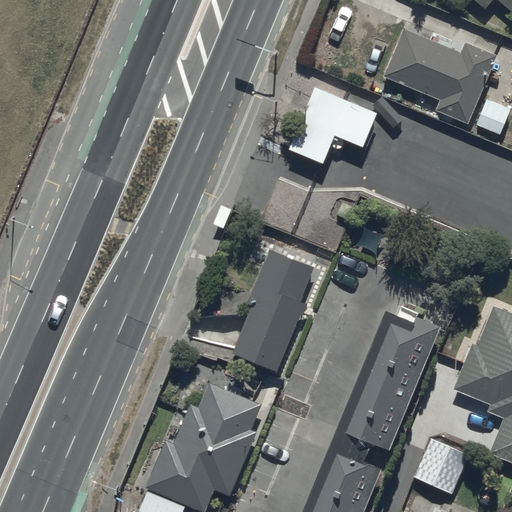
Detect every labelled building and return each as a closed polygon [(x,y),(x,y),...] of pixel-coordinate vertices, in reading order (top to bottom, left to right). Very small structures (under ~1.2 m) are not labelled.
[(433,104),(466,118),(495,48),(463,35),(458,45),(401,22),(381,70),(437,94),(433,104)] [(286,141),(320,155),(332,127),(360,138),(374,104),(312,78),(286,141)] [(508,104),(485,94),(474,118),(498,128),(508,104)] [(231,347),(275,365),(303,296),(299,294),(312,261),(268,243),(246,298),(250,300),(231,347)] [(502,412),(488,447),(511,456),(511,307),(492,300),(476,339),(470,337),(452,384),(489,398),(485,406),(502,412)] [(387,311),(342,422),(388,441),(439,319),(413,308),(408,319),(387,311)] [(144,482),(204,507),(213,484),(229,491),(256,426),(250,423),(261,398),(207,376),(197,401),(188,397),(172,437),(164,433),(144,482)] [(413,472),(451,488),(468,448),(430,432),(413,472)] [(334,442),(305,511),(358,511),(379,461),(334,442)] [(179,511),(184,501),(146,485),(134,511),(179,511)]
